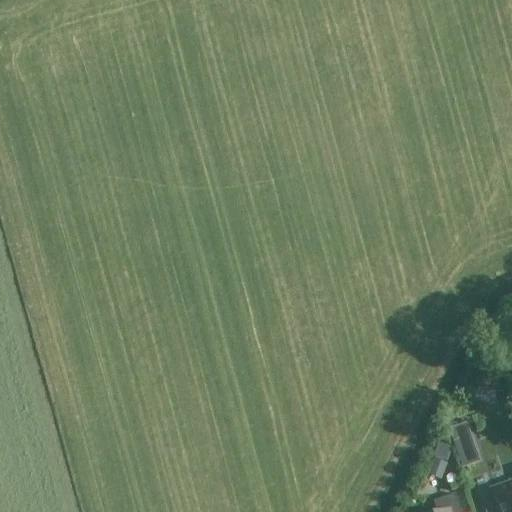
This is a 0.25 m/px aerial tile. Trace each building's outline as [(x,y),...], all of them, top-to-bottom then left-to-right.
[(483,373),(477,376),(475,382),(477,388),(484,391),(490,389),(492,382),(490,376),(483,373)] [(467,425),(448,431),(453,444),(472,438),(467,425)] [(430,470),(445,475),(449,464),(434,459),(430,470)] [(496,506),(489,508),(487,511),(511,511),(511,483),(491,491),(496,506)] [(461,511),(456,495),(434,503),(437,511),(461,511)]
